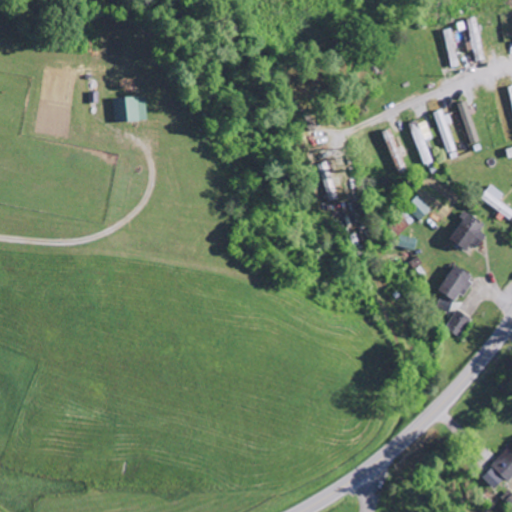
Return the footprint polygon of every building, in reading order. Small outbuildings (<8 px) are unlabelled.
[(478,63),(486,62),(480,19),(470,20),(473,44),(469,45),(470,52),(476,52),(478,63)] [(117,124),(149,123),(148,99),(115,100),(117,124)] [(472,113),(469,103),(460,106),(473,146),(482,143),(472,113)] [(453,126),(447,110),(435,115),(449,155),(458,152),(449,127),(453,126)] [(434,140),(427,121),(413,127),(415,132),(413,133),(424,162),(432,159),(426,143),(434,140)] [(511,209),(502,203),(507,196),(493,187),(483,203),(511,221),(511,209)] [(422,224),(434,211),(421,199),(409,211),(422,224)] [(475,245),(481,249),(489,238),(479,231),(484,223),(470,214),(453,241),(471,252),(475,245)] [(399,249),(418,252),(419,241),(401,238),(399,249)] [(441,292),(458,304),(463,296),(465,297),(477,279),(459,267),(441,292)] [(438,309),(451,314),(455,304),(443,299),(438,309)] [(447,330),(460,339),(473,321),(460,311),(447,330)] [(511,484),(511,482),(511,447),(493,468),(511,484)]
